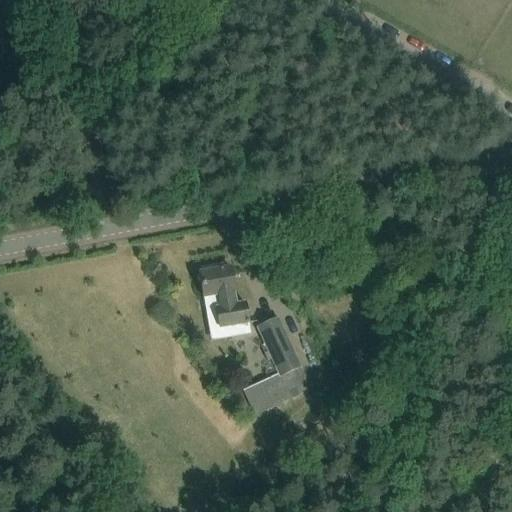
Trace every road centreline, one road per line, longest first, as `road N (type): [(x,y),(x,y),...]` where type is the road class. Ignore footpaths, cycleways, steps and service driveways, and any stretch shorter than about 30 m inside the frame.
road 1 (tertiary): [(0,251),(447,165),(511,163)]
road 2 (unknown): [(476,164),(440,382),(432,511)]
road 3 (unclassified): [(511,113),(319,0)]
